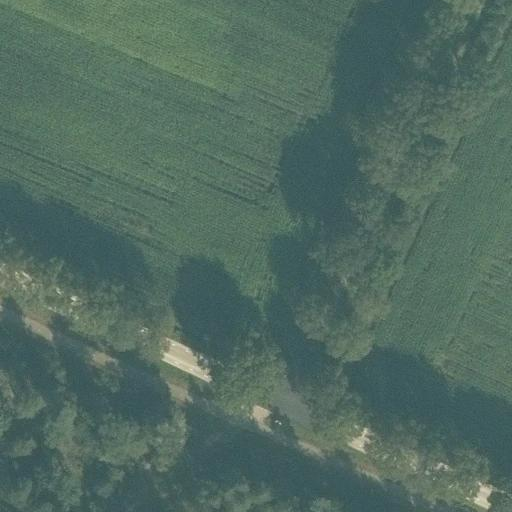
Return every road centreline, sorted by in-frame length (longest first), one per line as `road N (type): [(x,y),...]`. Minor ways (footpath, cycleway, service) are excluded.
road 1 (unclassified): [(275,400),(459,0)]
road 2 (tertiary): [(275,400),(0,275)]
road 3 (tertiary): [(511,507),(275,400)]
road 4 (track): [(275,400),(131,511)]
